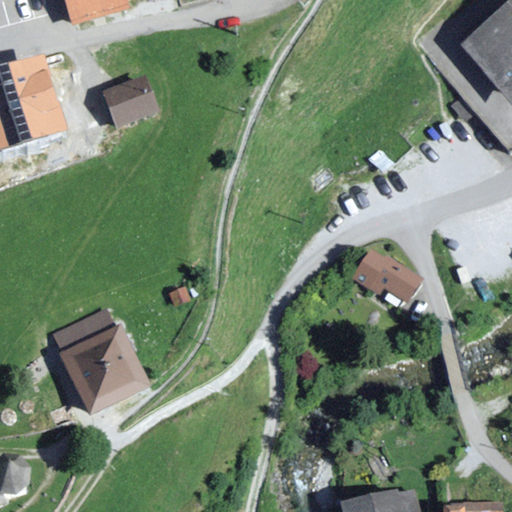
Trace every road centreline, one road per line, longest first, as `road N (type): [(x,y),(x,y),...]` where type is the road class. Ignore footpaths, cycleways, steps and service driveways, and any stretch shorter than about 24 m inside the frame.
road 1 (residential): [(411,219),(329,256),(218,379),(113,443)]
road 2 (track): [(262,331),(270,381),(265,446),(247,511)]
